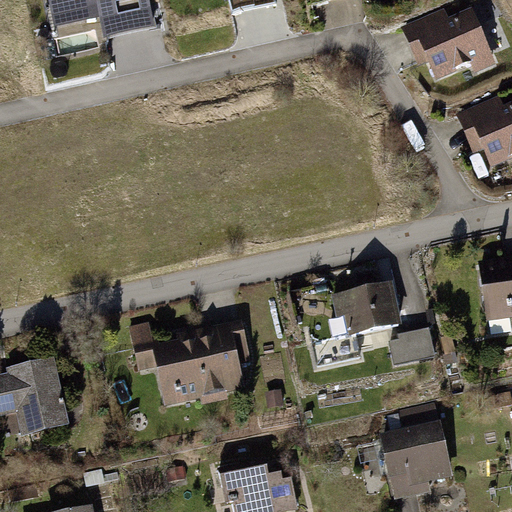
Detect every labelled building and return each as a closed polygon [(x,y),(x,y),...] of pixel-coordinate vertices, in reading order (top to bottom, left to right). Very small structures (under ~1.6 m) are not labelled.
[(152,0),(48,0),(55,25),(99,15),(105,41),(159,28),(152,0)] [(450,11),(405,29),(421,69),(433,64),(441,85),(474,72),(479,78),(498,70),(474,12),(453,20),(450,11)] [(502,96),(458,115),(475,155),(487,150),(495,168),(511,160),(511,103),(506,106),(502,96)] [(511,255),(481,259),(489,323),(511,320),(511,255)] [(391,282),(335,295),(340,317),(351,314),(356,334),(401,324),(391,282)] [(243,320),(135,345),(142,373),(158,369),(168,408),(246,389),(241,366),(253,363),(243,320)] [(431,328),(389,338),(396,368),(439,358),(431,328)] [(338,337),(319,341),(323,362),(342,358),(338,337)] [(11,376),(0,378),(0,419),(19,415),(25,437),(72,426),(57,358),(9,368),(11,376)] [(391,432),(380,434),(395,502),(434,494),(432,484),(454,479),(438,404),(387,414),(391,432)] [(267,466),(224,476),(233,511),(300,511),(293,481),(286,482),(284,473),(269,477),(267,466)]
